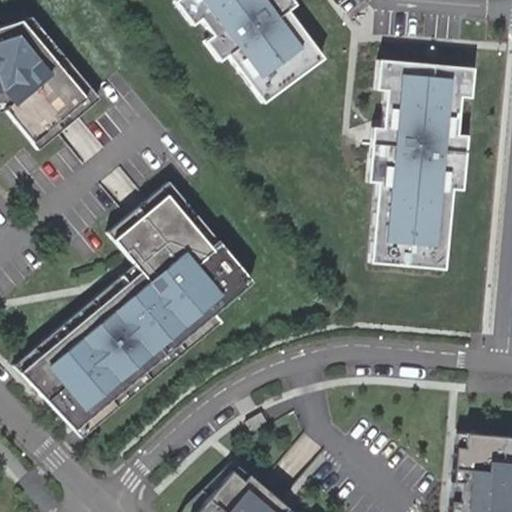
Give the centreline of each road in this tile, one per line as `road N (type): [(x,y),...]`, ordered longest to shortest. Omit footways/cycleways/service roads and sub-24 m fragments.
road 1 (residential): [(99,506),(224,398),(267,375),(356,353),(503,364)]
road 2 (residential): [(99,506),(0,401)]
